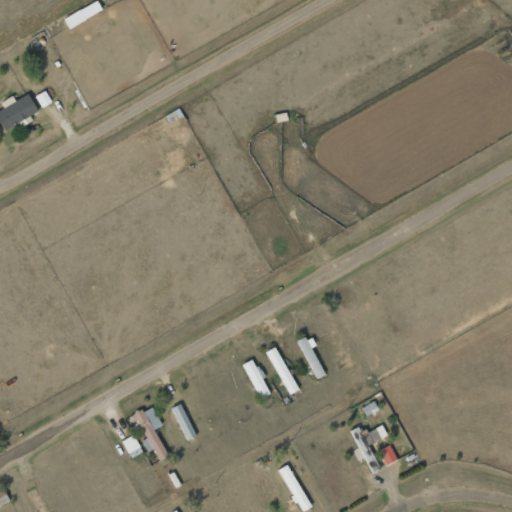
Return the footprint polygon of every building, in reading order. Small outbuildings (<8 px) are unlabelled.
[(67,18),(99,0),(73,0),(62,6),(67,18)] [(93,0),(62,17),(67,27),(101,9),(96,0),(93,0)] [(51,101),(44,89),(34,95),(41,107),(51,101)] [(0,101),(0,102),(3,107),(0,108),(0,122),(4,129),(19,121),(20,122),(38,113),(28,93),(14,100),(12,95),(0,101)] [(323,375),(311,345),(314,344),(310,335),(299,339),(313,378),(323,375)] [(297,389),(276,345),(266,350),(287,394),(297,389)] [(252,357),(241,363),(260,398),(270,392),(252,357)] [(194,436),(180,403),(171,406),(185,439),(194,436)] [(158,460),(167,455),(152,428),(161,423),(150,404),(127,417),(135,430),(140,428),(145,437),(140,440),(146,451),(151,448),(158,460)] [(357,426),(349,429),(359,449),(386,436),(381,424),(360,434),(357,426)] [(396,459),(389,444),(377,449),(384,464),(396,459)]
